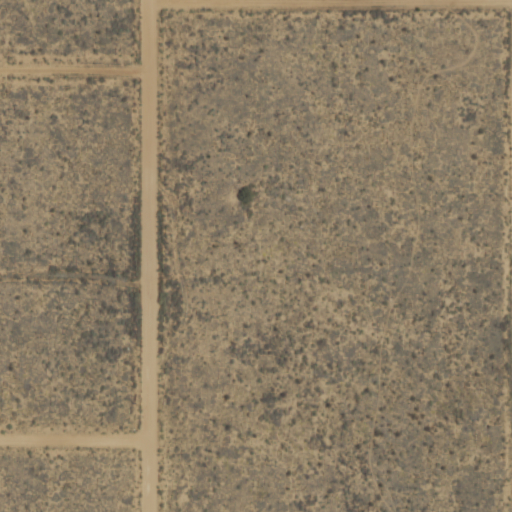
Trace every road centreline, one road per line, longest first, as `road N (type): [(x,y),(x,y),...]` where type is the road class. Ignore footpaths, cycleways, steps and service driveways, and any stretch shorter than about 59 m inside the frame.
road 1 (tertiary): [(146,511),(150,71)]
road 2 (residential): [(511,2),(146,2)]
road 3 (residential): [(0,70),(150,71)]
road 4 (residential): [(0,438),(146,438)]
